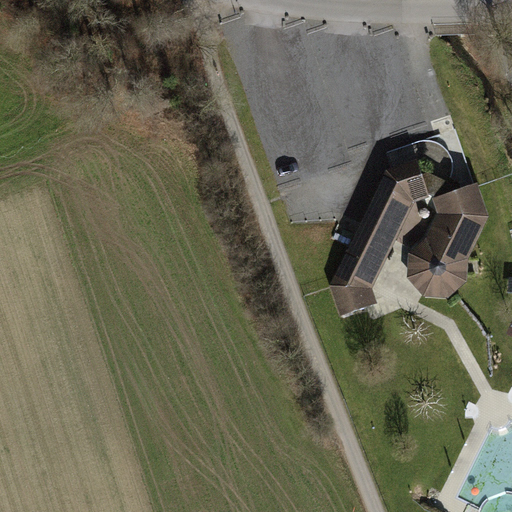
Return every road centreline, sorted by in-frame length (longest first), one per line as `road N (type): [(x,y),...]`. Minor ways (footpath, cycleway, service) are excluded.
road 1 (track): [(201,0),(217,19),(272,167),(388,511)]
road 2 (unclassified): [(288,0),(433,8),(511,2)]
